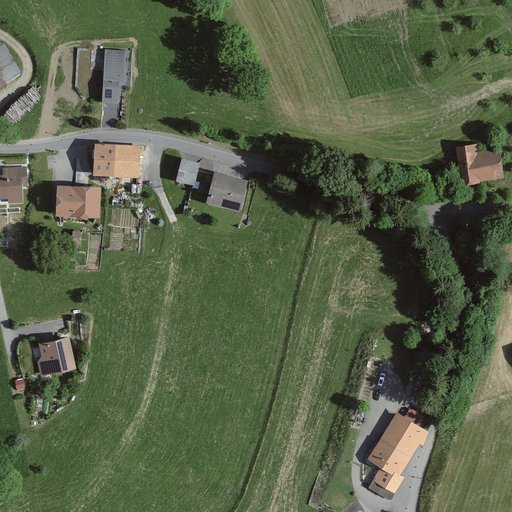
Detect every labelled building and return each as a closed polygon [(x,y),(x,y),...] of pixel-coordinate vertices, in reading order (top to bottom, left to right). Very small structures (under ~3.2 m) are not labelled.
[(19,73),(3,43),(0,44),(0,87),(6,84),(4,81),(19,73)] [(126,52),(105,50),(102,102),(118,103),(119,83),(124,84),(126,52)] [(504,179),(500,150),(480,153),(479,145),(458,149),(464,186),(504,179)] [(139,177),(139,146),(96,146),(96,177),(139,177)] [(200,164),(183,159),(176,181),(193,186),(200,164)] [(26,186),(25,167),(2,168),(2,175),(0,175),(0,199),(7,199),(7,204),(22,204),(21,186),(26,186)] [(250,181),(215,173),(207,204),(242,212),(250,181)] [(100,216),(101,187),(58,187),(58,216),(100,216)] [(39,343),(42,358),(37,362),(40,376),(75,368),(68,337),(39,343)] [(426,431),(397,412),(368,458),(396,476),(426,431)] [(388,497),(399,482),(382,470),(371,484),(388,497)]
